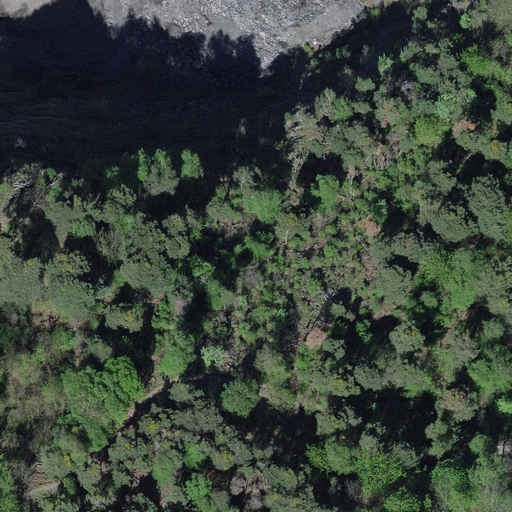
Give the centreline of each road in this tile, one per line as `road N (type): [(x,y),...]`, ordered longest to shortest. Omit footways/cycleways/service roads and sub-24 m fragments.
road 1 (track): [(511,448),(465,453),(424,480),(395,484),(224,385),(185,383),(145,401),(125,425)]
road 2 (track): [(125,425),(72,485),(0,490)]
